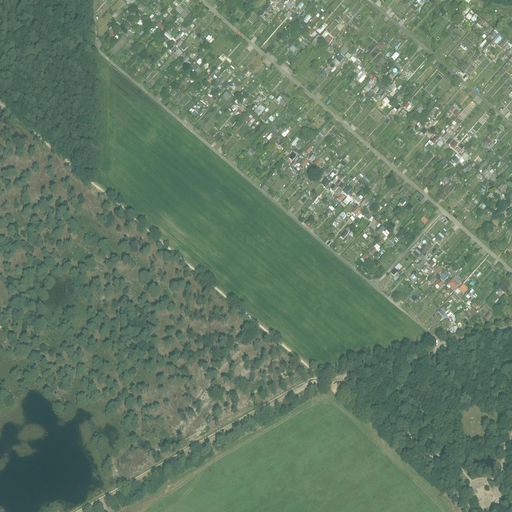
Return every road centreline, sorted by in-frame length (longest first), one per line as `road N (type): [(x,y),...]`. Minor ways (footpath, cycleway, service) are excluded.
road 1 (track): [(200,445),(175,402),(120,341),(109,292),(86,250),(24,202),(11,154),(0,148)]
road 2 (track): [(322,379),(83,511)]
